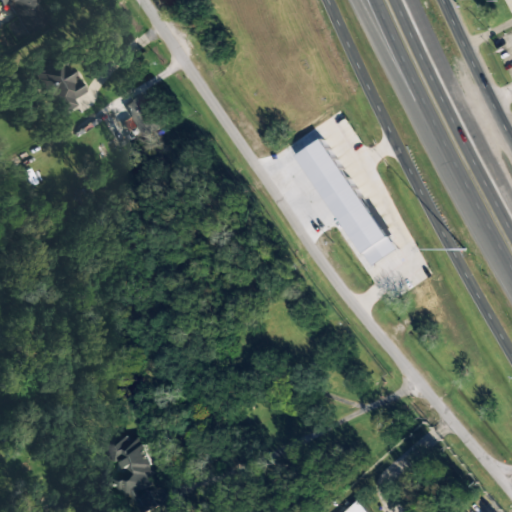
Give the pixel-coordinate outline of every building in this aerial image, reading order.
[(4,0),(24,34),(47,21),(34,0),(4,0)] [(34,73),(58,115),(87,99),(63,57),(34,73)] [(144,137),(162,125),(141,94),(123,106),(144,137)] [(323,139),(398,249),(372,266),(298,156),(323,139)] [(353,237),(340,218),(333,223),(346,242),(353,237)] [(136,511),(149,507),(142,489),(150,487),(145,475),(152,472),(136,430),(104,443),(112,465),(118,462),(122,473),(111,477),(119,498),(128,494),(133,511),(136,511)] [(367,511),(359,501),(345,511),(367,511)]
